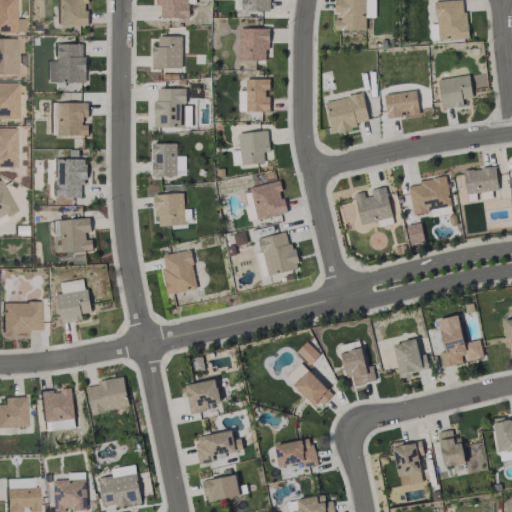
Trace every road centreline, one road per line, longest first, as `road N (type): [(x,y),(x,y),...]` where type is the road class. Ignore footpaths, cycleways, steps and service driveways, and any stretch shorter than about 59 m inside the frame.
road 1 (residential): [(122,0),(128,256),(181,511)]
road 2 (residential): [(0,367),(146,345),(342,298)]
road 3 (residential): [(342,298),(304,143),(307,0)]
road 4 (residential): [(511,134),(312,173)]
road 5 (residential): [(511,247),(373,277),(342,298)]
road 6 (residential): [(342,298),(381,299),(511,269)]
road 7 (residential): [(511,387),(346,426)]
